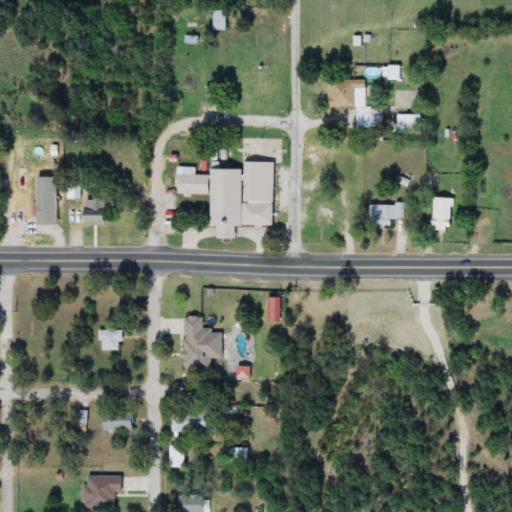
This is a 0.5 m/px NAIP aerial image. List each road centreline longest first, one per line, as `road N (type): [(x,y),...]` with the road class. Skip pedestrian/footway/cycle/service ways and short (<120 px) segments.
road 1 (tertiary): [(511,268),(0,259)]
road 2 (residential): [(172,126),(162,142),(157,261),(157,511)]
road 3 (residential): [(296,269),(297,0)]
road 4 (residential): [(4,511),(9,260)]
road 5 (residential): [(157,391),(0,394)]
road 6 (residential): [(299,115),(190,117),(172,126)]
